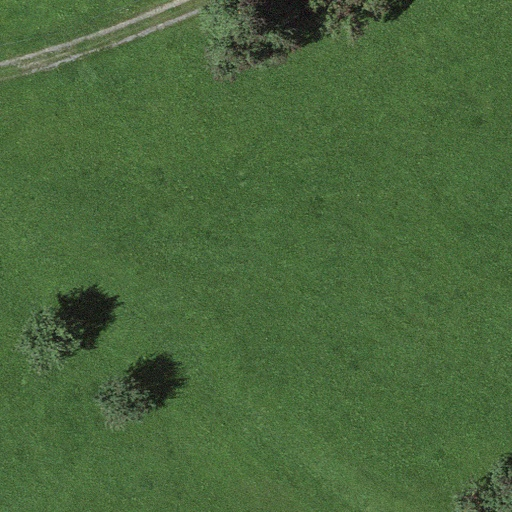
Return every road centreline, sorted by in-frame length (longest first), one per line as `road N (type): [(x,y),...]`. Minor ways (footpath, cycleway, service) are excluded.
road 1 (track): [(0,234),(102,302),(345,511)]
road 2 (track): [(208,0),(0,76)]
